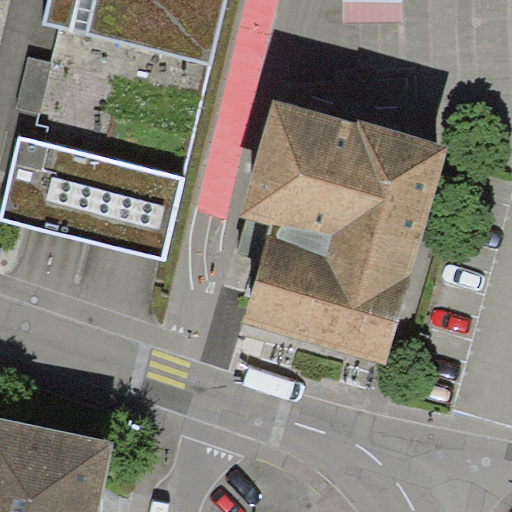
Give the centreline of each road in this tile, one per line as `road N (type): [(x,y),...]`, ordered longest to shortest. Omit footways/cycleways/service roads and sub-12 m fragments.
road 1 (residential): [(393,444),(192,385)]
road 2 (residential): [(192,385),(0,316)]
road 3 (residential): [(473,460),(511,299)]
road 4 (residential): [(168,511),(192,385)]
